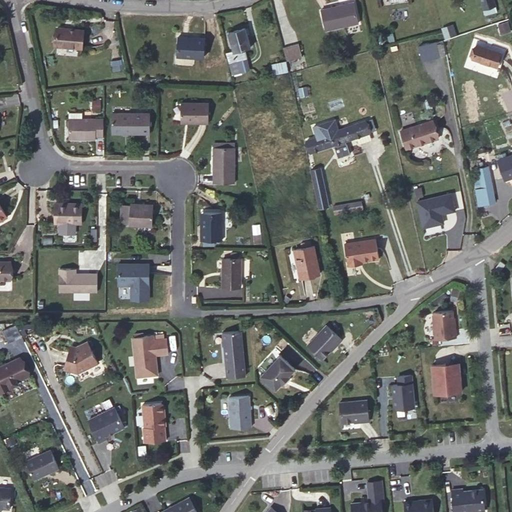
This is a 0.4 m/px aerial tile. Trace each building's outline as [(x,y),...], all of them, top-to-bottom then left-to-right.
[(496,5),(493,0),(481,0),(484,9),(496,5)] [(353,2),(321,9),(326,30),(358,22),(353,2)] [(507,19),(498,22),(501,32),(510,29),(507,19)] [(455,35),(451,25),(442,28),(445,38),(455,35)] [(58,27),(56,45),(82,48),(84,30),(58,27)] [(245,28),(229,32),(234,51),(228,52),(233,74),(248,70),(245,58),(247,58),(245,48),(250,47),(245,28)] [(188,37),(179,36),(177,55),(203,57),(205,38),(195,37),(194,38),(188,38),(188,37)] [(299,42),(284,46),(288,61),(303,57),(299,42)] [(439,56),(435,42),(418,46),(422,61),(439,56)] [(477,44),(473,58),(498,66),(502,52),(477,44)] [(286,62),(272,65),(274,74),(288,71),(286,62)] [(182,102),(181,118),(191,118),(191,122),(209,122),(209,102),(182,102)] [(150,113),(113,112),(112,133),(150,134),(150,113)] [(96,136),(103,136),(103,118),(82,118),(69,118),(69,138),(95,138),(96,136)] [(433,119),(401,130),(407,148),(439,138),(433,119)] [(318,137),(306,140),(310,152),(370,132),(366,120),(328,133),(326,126),(316,130),(318,137)] [(234,148),(213,147),(212,184),(233,184),(234,148)] [(511,154),(498,160),(505,178),(511,175),(511,154)] [(488,165),(478,167),(480,179),(474,180),(480,205),(495,201),(488,165)] [(320,167),(310,170),(318,207),(329,205),(320,167)] [(452,193),(418,201),(425,227),(445,222),(443,213),(456,209),(452,193)] [(334,210),(362,205),(361,201),(333,205),(334,210)] [(58,202),(58,223),(81,224),(82,203),(58,202)] [(121,223),(130,224),(131,205),(122,204),(121,223)] [(131,205),(130,224),(153,225),(154,204),(141,204),(141,205),(131,204),(131,205)] [(362,205),(334,210),(334,214),(363,209),(362,205)] [(221,212),(204,212),(204,224),(200,224),(201,240),(222,240),(221,212)] [(429,233),(445,232),(444,225),(429,227),(429,233)] [(375,238),(344,243),(347,265),(358,264),(358,261),(361,261),(378,258),(375,238)] [(301,248),(294,249),(300,277),(319,273),(313,246),(311,246),(301,248)] [(241,258),(223,258),(223,287),(240,287),(241,258)] [(0,278),(11,279),(11,261),(0,260),(0,278)] [(119,263),(119,284),(149,285),(149,264),(119,263)] [(70,273),(70,268),(61,268),(61,291),(98,291),(98,273),(76,273),(70,273)] [(431,310),(434,335),(427,336),(427,337),(455,334),(454,326),(453,326),(451,306),(433,308),(431,310)] [(342,339),(327,325),(308,345),(322,358),(335,345),(336,346),(342,339)] [(241,331),(222,332),(226,378),(244,376),(241,331)] [(153,335),(132,337),(137,377),(158,374),(157,365),(155,365),(155,360),(156,359),(156,355),(169,353),(167,338),(164,339),(154,340),(153,335)] [(69,349),(64,369),(77,372),(97,363),(87,341),(79,345),(80,347),(74,350),(69,349)] [(20,356),(0,366),(0,389),(10,385),(11,387),(19,383),(18,381),(29,375),(20,356)] [(281,356),(262,376),(277,390),(283,383),(284,384),(285,383),(290,377),(291,376),(290,375),(296,369),(281,356)] [(444,360),(431,361),(433,388),(446,387),(446,389),(460,388),(458,361),(445,363),(444,360)] [(414,407),(412,375),(398,376),(399,384),(393,385),(395,406),(397,409),(414,407)] [(230,395),(232,426),(252,425),(250,393),(230,395)] [(366,396),(338,399),(341,425),(341,419),(359,417),(359,418),(368,417),(366,396)] [(162,401),(143,403),(146,426),(144,426),(146,441),(167,439),(165,424),(166,424),(165,403),(162,401)] [(125,425),(116,406),(89,419),(100,442),(107,438),(106,435),(125,425)] [(60,467),(52,449),(27,460),(35,479),(60,467)] [(384,476),(370,477),(371,491),(375,491),(374,486),(385,485),(384,476)] [(355,511),(385,511),(384,496),(386,496),(385,485),(374,486),(375,491),(371,491),(372,497),(371,497),(364,497),(364,494),(367,494),(367,493),(363,493),(364,497),(354,499),(355,511)] [(12,488),(1,487),(0,487),(0,510),(5,508),(11,508),(12,488)] [(480,489),(463,490),(462,488),(451,488),(453,511),(466,511),(467,511),(484,510),(483,491),(480,489)] [(415,496),(407,497),(408,511),(436,511),(435,495),(423,496),(423,497),(415,498),(415,496)] [(199,511),(191,496),(159,511),(199,511)] [(305,500),(306,511),(333,511),(333,503),(324,504),(324,505),(306,506),(306,500),(305,500)]
